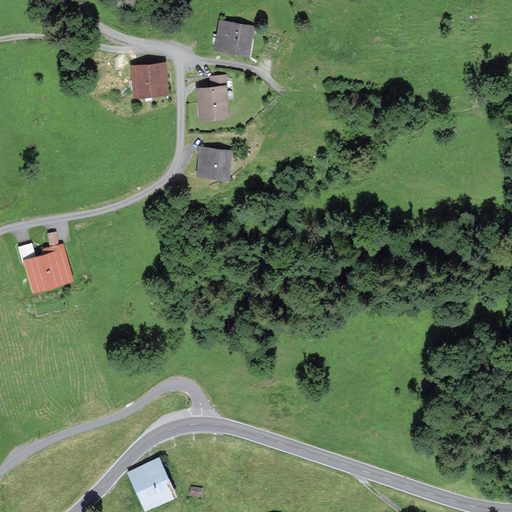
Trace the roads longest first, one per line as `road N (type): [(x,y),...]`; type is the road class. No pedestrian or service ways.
road 1 (residential): [(0,231),(101,213),(168,178),(181,155),(180,55)]
road 2 (unclassified): [(203,422),(196,390),(174,384),(41,444),(0,473)]
road 3 (residential): [(161,47),(0,40)]
road 4 (secondary): [(203,422),(357,469)]
road 5 (secondary): [(77,511),(152,437),(203,422)]
road 6 (secondary): [(357,469),(501,511)]
